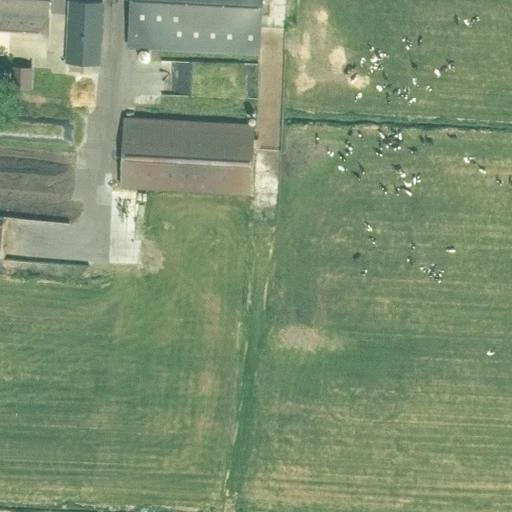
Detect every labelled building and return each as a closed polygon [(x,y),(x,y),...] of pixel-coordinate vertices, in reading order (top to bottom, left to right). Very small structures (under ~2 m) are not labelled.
[(0,0),(0,51),(45,54),(48,1),(23,0),(0,0)] [(99,64),(103,1),(90,0),(67,0),(64,62),(99,64)] [(258,52),(260,0),(129,0),(127,45),(258,52)] [(19,77),(32,79),(35,61),(22,59),(19,77)] [(123,121),(119,186),(249,193),(253,128),(123,121)] [(262,176),(259,185),(277,190),(279,180),(262,176)] [(71,228),(71,217),(0,213),(0,253),(40,256),(41,238),(55,238),(56,227),(71,228)]
